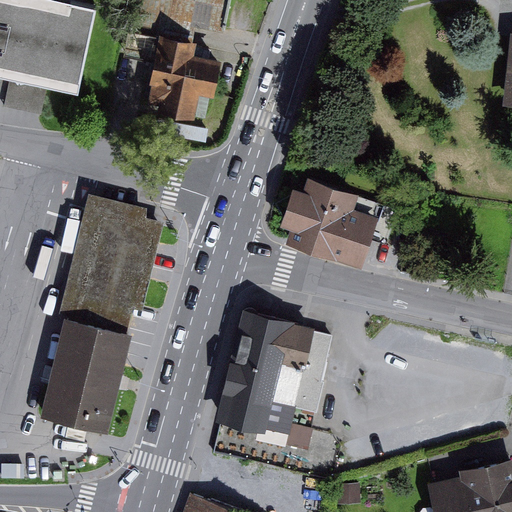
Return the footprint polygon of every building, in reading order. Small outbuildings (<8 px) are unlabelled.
[(101,4),(83,0),(0,0),(0,70),(17,74),(55,82),(83,89),(101,4)] [(236,0),(139,0),(134,28),(195,40),(199,21),(231,27),(236,0)] [(200,53),(203,42),(195,40),(134,28),(129,54),(161,60),(153,99),(201,108),(206,87),(223,91),(229,59),(200,53)] [(17,74),(10,106),(48,114),(55,82),(17,74)] [(360,194),(308,177),(304,189),(289,185),(276,224),(291,229),(288,239),(363,263),(378,215),(356,208),(360,194)] [(74,312),(137,328),(142,306),(151,308),(172,222),(156,218),(158,207),(100,193),(71,311),(74,312)] [(335,332),(245,309),(218,414),(286,431),(292,407),(314,412),(335,332)] [(74,312),(50,412),(117,429),(142,329),(137,328),(74,312)] [(473,335),(494,339),(495,334),(474,330),(473,335)] [(437,484),(442,511),(511,511),(511,460),(464,470),(466,479),(437,484)] [(247,511),(192,493),(185,511),(247,511)]
